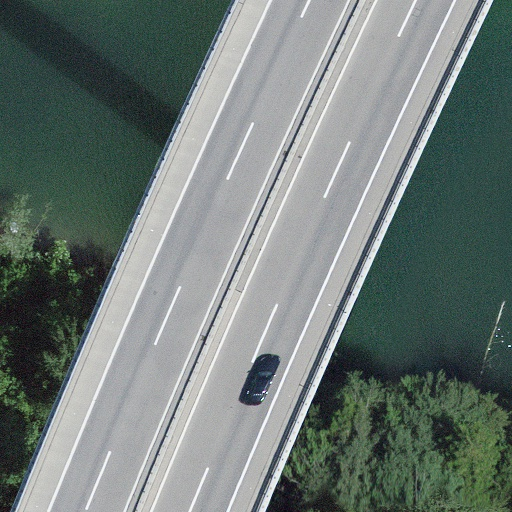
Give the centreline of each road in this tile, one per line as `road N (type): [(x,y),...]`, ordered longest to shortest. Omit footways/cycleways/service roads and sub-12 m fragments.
road 1 (motorway): [(191,511),(418,0)]
road 2 (motorway): [(312,0),(87,511)]
